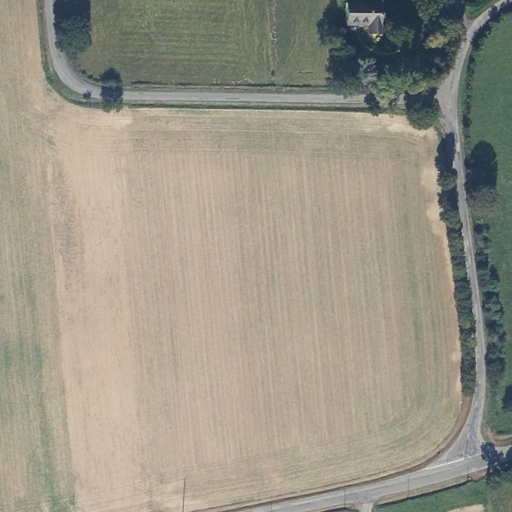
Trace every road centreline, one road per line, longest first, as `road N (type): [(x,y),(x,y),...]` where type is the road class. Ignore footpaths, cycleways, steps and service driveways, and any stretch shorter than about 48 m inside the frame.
road 1 (unclassified): [(50,0),(56,56),(68,80),(84,89),(444,107)]
road 2 (unclassified): [(444,107),(455,123),(479,355),(460,468)]
road 3 (tertiary): [(460,468),(257,511)]
